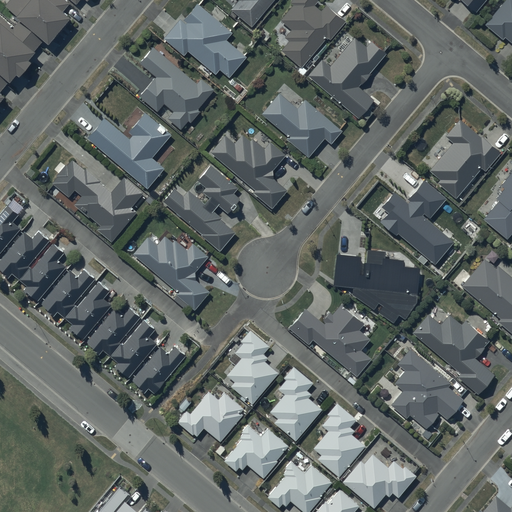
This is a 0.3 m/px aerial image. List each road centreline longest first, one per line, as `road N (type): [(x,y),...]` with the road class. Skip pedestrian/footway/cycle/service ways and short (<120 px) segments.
road 1 (residential): [(268,264),(244,304),(452,481)]
road 2 (tertiary): [(0,324),(223,511)]
road 3 (residential): [(268,264),(450,49)]
road 4 (residential): [(0,159),(133,0)]
